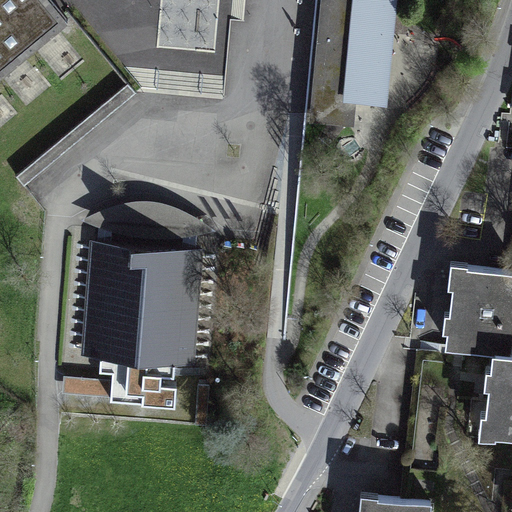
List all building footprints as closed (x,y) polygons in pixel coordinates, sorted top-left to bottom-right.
[(0,0),(0,73),(65,19),(50,0),(0,0)] [(389,0),(324,0),(315,95),(380,101),(389,0)] [(84,136),(136,92),(126,81),(16,174),(41,204),(99,155),(84,136)] [(70,237),(58,374),(115,379),(114,395),(180,401),(193,248),(70,237)] [(511,272),(467,268),(465,292),(458,347),(497,352),(493,386),(488,433),(511,435),(511,272)] [(442,511),(444,498),(379,492),(377,511),(442,511)]
